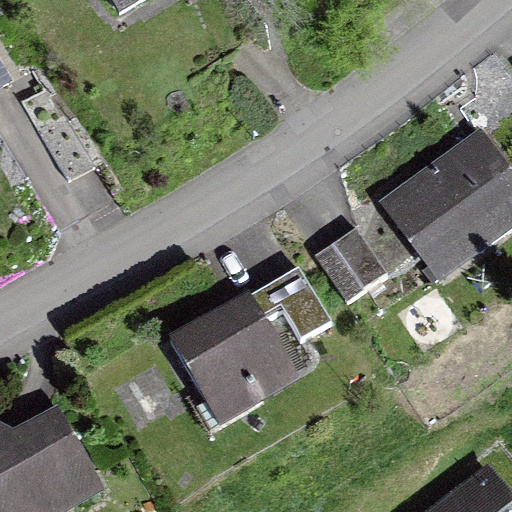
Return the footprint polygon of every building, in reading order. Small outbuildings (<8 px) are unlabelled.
[(110,0),(121,17),(149,0),(110,0)] [(0,92),(13,85),(0,62),(0,92)] [(87,169),(59,124),(40,136),(69,180),(87,169)] [(377,204),(438,288),(445,282),(448,287),(494,254),(490,249),(511,233),(511,172),(481,129),(377,204)] [(356,231),(316,258),(347,305),(387,279),(356,231)] [(332,327),(299,269),(251,296),(249,292),(168,339),(220,429),(301,384),(266,324),(282,315),(300,345),(332,327)] [(0,511),(61,511),(100,490),(56,414),(0,445),(0,511)] [(511,511),(511,498),(488,467),(429,511),(511,511)]
